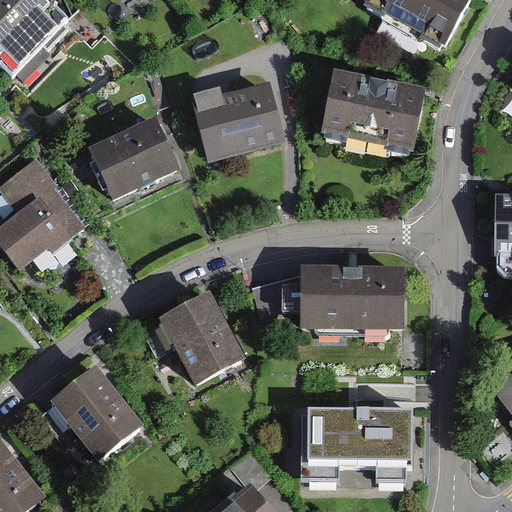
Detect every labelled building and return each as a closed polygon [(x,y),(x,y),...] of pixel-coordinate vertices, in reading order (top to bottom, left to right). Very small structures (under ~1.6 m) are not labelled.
[(0,0),(0,72),(17,88),(75,24),(48,0),(0,0)] [(365,0),(361,10),(440,53),(442,50),(446,52),(474,0),(365,0)] [(334,75),(321,139),(325,139),(324,144),(410,161),(410,157),(414,158),(427,93),(334,75)] [(193,110),(208,168),(286,147),(270,86),(222,99),(221,93),(194,100),(197,109),(193,110)] [(87,153),(112,206),(180,174),(154,121),(87,153)] [(0,230),(0,253),(19,279),(85,230),(36,165),(0,191),(0,195),(17,218),(0,230)] [(498,258),(511,259),(511,196),(500,196),(498,258)] [(302,317),(302,334),(404,336),(405,273),(301,272),(300,278),(300,291),(282,291),(282,316),(302,317)] [(300,278),(252,292),(259,324),(282,316),(282,291),(300,291),(300,278)] [(195,395),(248,365),(210,297),(160,325),(160,328),(143,337),(157,362),(172,353),(195,395)] [(99,469),(145,432),(96,372),(50,409),(99,469)] [(511,380),(494,394),(511,418),(511,380)] [(413,468),(414,416),(308,415),(308,467),(413,468)] [(0,511),(35,511),(47,503),(2,447),(0,448),(0,511)] [(255,495),(275,479),(253,451),(231,469),(248,490),(250,489),(255,495)] [(222,511),(269,511),(255,495),(250,489),(248,490),(222,511)]
